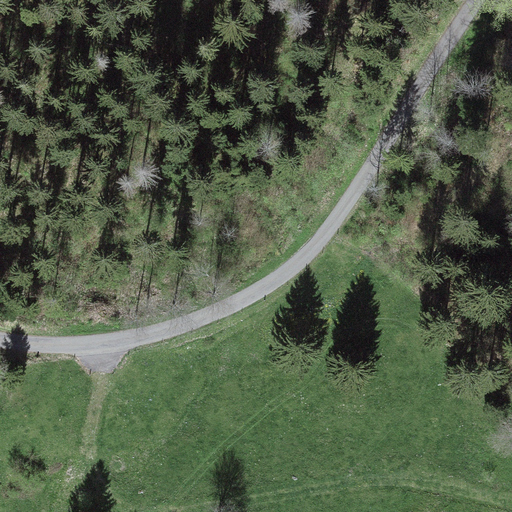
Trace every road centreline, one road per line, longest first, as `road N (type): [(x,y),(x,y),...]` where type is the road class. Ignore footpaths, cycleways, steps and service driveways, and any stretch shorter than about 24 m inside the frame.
road 1 (unclassified): [(0,337),(55,344),(139,337),(214,313),(291,270),(404,126),(480,0)]
road 2 (track): [(97,342),(81,435),(86,468),(128,507),(161,510),(386,479),(511,503)]
